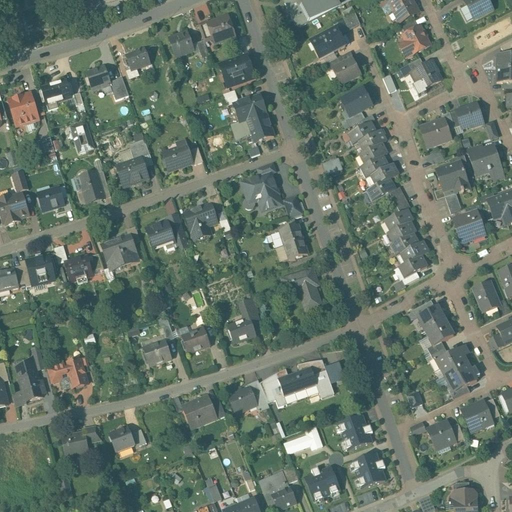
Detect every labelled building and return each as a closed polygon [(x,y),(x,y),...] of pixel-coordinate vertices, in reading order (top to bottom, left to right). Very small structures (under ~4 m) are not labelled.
[(282,0),(287,8),(289,7),(291,12),(289,13),(298,29),(353,0),(313,0),(309,2),(308,0),(282,0)] [(418,14),(410,0),(393,0),(389,3),(400,23),(418,14)] [(473,0),(465,4),(474,20),(491,11),(485,0),(473,0)] [(351,8),(342,13),(344,18),(354,13),(351,8)] [(344,18),(342,20),(348,32),(360,26),(354,13),(344,18)] [(220,21),(214,23),(214,24),(208,27),(207,27),(212,41),(214,46),(225,42),(226,39),(233,37),(230,29),(231,27),(229,21),(227,20),(221,23),(220,21)] [(414,22),(401,29),(405,36),(418,29),(414,22)] [(207,23),(198,26),(203,42),(204,44),(212,41),(207,27),(208,27),(207,23)] [(405,36),(402,37),(408,48),(409,50),(412,48),(416,55),(430,47),(420,28),(418,29),(405,36)] [(336,30),(310,43),(319,61),(345,48),(336,30)] [(187,33),(168,40),(175,59),(194,53),(187,33)] [(511,41),(500,48),(503,54),(511,49),(511,41)] [(203,42),(196,44),(202,60),(209,57),(204,44),(203,42)] [(408,48),(401,52),(405,59),(412,56),(413,56),(416,55),(412,48),(409,50),(408,48)] [(144,51),(126,57),(131,72),(136,71),(150,65),(144,51)] [(350,53),(329,64),(332,72),(352,61),(352,62),(354,61),(350,53)] [(511,56),(497,56),(497,70),(511,70),(511,56)] [(246,57),(219,66),(227,89),(254,79),(246,57)] [(420,60),(408,66),(412,73),(424,67),(420,60)] [(352,61),(332,72),(341,87),(360,77),(352,62),(352,61)] [(412,73),(411,74),(417,86),(420,84),(424,91),(441,82),(435,72),(436,71),(432,63),(424,67),(412,73)] [(94,71),(95,72),(86,75),(91,91),(92,91),(92,92),(102,88),(102,87),(109,85),(110,84),(104,67),(94,71)] [(511,70),(497,70),(496,84),(502,84),(511,84),(511,70)] [(131,72),(127,73),(130,80),(138,77),(136,71),(131,72)] [(383,80),(389,94),(396,91),(390,77),(383,80)] [(110,84),(109,85),(116,102),(129,97),(123,80),(110,84)] [(66,82),(41,89),(47,107),(57,104),(71,100),(66,82)] [(363,91),(340,102),(349,119),(350,120),(361,114),(369,110),(365,102),(368,101),(363,91)] [(234,92),(223,96),(227,108),(233,106),(238,104),(234,92)] [(30,95),(8,102),(12,115),(35,108),(33,101),(32,102),(30,95)] [(80,95),(73,97),(76,107),(83,105),(80,95)] [(209,95),(198,98),(199,104),(210,101),(209,95)] [(238,104),(233,106),(239,124),(239,125),(247,122),(266,115),(260,96),(238,104)] [(57,104),(47,107),(49,113),(58,110),(57,104)] [(469,108),(468,108),(467,108),(466,109),(465,109),(464,110),(456,113),(461,128),(462,131),(482,124),(483,129),(484,128),(476,106),(469,108)] [(35,108),(12,115),(16,129),(39,122),(35,108)] [(456,112),(449,114),(455,130),(461,128),(456,113),(456,112)] [(361,114),(350,120),(349,119),(345,121),(349,128),(362,122),(365,120),(361,114)] [(449,114),(442,117),(443,121),(447,133),(455,130),(449,114)] [(266,115),(247,122),(251,133),(255,145),(274,138),(266,115)] [(365,120),(362,122),(364,127),(370,124),(375,121),(372,116),(365,120)] [(443,121),(421,129),(428,149),(451,142),(447,133),(443,121)] [(247,122),(239,125),(239,124),(233,126),(237,138),(251,133),(247,122)] [(86,124),(71,129),(79,154),(94,150),(86,124)] [(364,127),(347,136),(353,147),(380,132),(376,134),(370,124),(364,127)] [(498,139),(492,124),(486,126),(491,141),(498,139)] [(380,132),(353,147),(358,145),(363,154),(358,157),(359,157),(386,143),(380,132)] [(50,139),(44,141),(47,154),(54,152),(50,139)] [(44,141),(37,143),(41,156),(47,154),(44,141)] [(144,141),(129,147),(134,162),(141,160),(150,157),(144,141)] [(386,143),(359,157),(364,167),(360,170),(387,155),(382,145),(386,143)] [(482,145),(466,151),(469,158),(471,158),(484,153),(484,152),(482,145)] [(186,147),(162,155),(164,160),(162,163),(164,168),(167,169),(169,173),(192,165),(188,153),(186,147)] [(251,157),(261,155),(259,148),(249,150),(251,157)] [(198,149),(188,153),(192,165),(193,167),(203,164),(198,149)] [(484,153),(471,158),(476,175),(488,171),(489,173),(492,179),(502,175),(499,166),(498,166),(493,149),(484,152),(484,153)] [(441,151),(430,155),(432,161),(442,157),(441,151)] [(387,155),(360,170),(365,180),(393,166),(392,165),(388,168),(383,158),(387,156),(387,155)] [(464,156),(449,161),(451,167),(460,163),(461,166),(466,164),(464,156)] [(442,157),(432,161),(434,166),(444,163),(442,157)] [(134,162),(116,169),(117,169),(123,188),(123,189),(148,181),(141,160),(134,162)] [(338,162),(324,167),(327,175),(341,171),(338,162)] [(451,167),(436,172),(443,193),(459,187),(462,194),(463,193),(463,192),(469,190),(467,185),(461,166),(460,163),(451,167)] [(272,166),(258,171),(260,178),(271,174),(271,175),(275,174),(272,166)] [(393,166),(365,180),(365,181),(370,178),(375,188),(366,193),(398,176),(393,166)] [(103,173),(97,175),(104,198),(110,196),(103,173)] [(23,174),(13,177),(16,188),(18,188),(20,194),(28,191),(23,174)] [(260,178),(241,185),(247,201),(245,203),(244,205),(244,208),(246,210),(248,211),(251,211),(253,209),(254,207),(254,204),(258,203),(262,214),(281,207),(277,196),(278,195),(271,175),(271,174),(260,178)] [(97,175),(79,180),(83,193),(77,195),(80,205),(104,198),(97,175)] [(398,176),(366,193),(372,204),(390,194),(395,192),(389,181),(398,176)] [(58,189),(38,195),(37,195),(43,214),(44,214),(43,213),(63,208),(64,208),(62,200),(59,189),(58,189)] [(395,192),(390,194),(392,200),(402,194),(400,189),(395,192)] [(402,194),(392,200),(395,205),(405,199),(402,194)] [(493,194),(479,199),(481,206),(488,203),(488,202),(495,200),(493,194)] [(495,200),(488,202),(488,203),(494,220),(502,217),(505,226),(511,223),(511,194),(495,200)] [(11,199),(0,202),(0,214),(3,225),(6,225),(6,227),(15,224),(14,222),(28,218),(25,206),(22,195),(21,196),(21,197),(11,200),(11,199)] [(456,195),(445,199),(447,204),(458,201),(456,195)] [(218,196),(207,200),(209,207),(216,225),(221,224),(223,231),(224,234),(230,231),(226,221),(221,223),(218,216),(224,214),(218,196)] [(68,199),(62,200),(64,208),(65,213),(72,211),(68,199)] [(301,215),(296,199),(284,203),(290,219),(301,215)] [(405,199),(395,205),(398,210),(408,204),(405,199)] [(458,201),(447,204),(449,210),(459,206),(458,201)] [(408,204),(398,210),(400,215),(407,211),(410,210),(408,204)] [(459,206),(449,210),(451,215),(452,215),(461,212),(459,206)] [(209,207),(185,215),(194,241),(204,237),(202,231),(216,226),(216,225),(209,207)] [(461,212),(452,215),(454,220),(467,216),(465,210),(461,212)] [(400,215),(384,224),(389,234),(387,236),(412,222),(407,211),(400,215)] [(454,220),(453,221),(461,245),(485,236),(477,213),(467,216),(454,220)] [(412,222),(387,236),(392,246),(390,247),(390,248),(415,234),(410,224),(413,222),(412,222)] [(167,224),(146,231),(153,250),(163,247),(174,243),(167,224)] [(181,225),(174,228),(179,244),(187,241),(181,225)] [(298,227),(280,233),(285,247),(284,247),(284,248),(303,242),(298,227)] [(136,231),(127,234),(128,238),(129,237),(132,247),(141,244),(136,231)] [(415,234),(390,248),(395,258),(423,244),(422,243),(418,246),(413,236),(415,234)] [(128,238),(102,246),(111,272),(112,271),(111,269),(137,261),(132,247),(129,237),(128,238)] [(303,242),(284,248),(285,248),(289,262),(308,257),(308,256),(307,256),(303,242)] [(174,243),(163,247),(166,253),(168,254),(175,252),(176,249),(175,246),(174,243)] [(423,244),(395,258),(400,256),(405,266),(398,270),(428,254),(423,244)] [(428,254),(398,270),(404,280),(416,274),(427,268),(421,258),(428,254)] [(98,255),(92,257),(93,262),(94,268),(90,269),(91,273),(103,270),(98,255)] [(49,257),(26,262),(32,288),(55,282),(49,257)] [(87,258),(64,264),(70,284),(93,277),(91,273),(90,269),(94,268),(93,262),(89,263),(87,258)] [(26,262),(20,264),(21,269),(25,286),(26,289),(32,288),(26,262)] [(511,267),(499,273),(508,297),(511,295),(511,267)] [(21,269),(14,271),(18,287),(25,286),(21,269)] [(14,270),(0,273),(0,291),(11,289),(11,292),(19,290),(18,287),(14,271),(14,270)] [(312,271),(282,281),(282,282),(281,283),(283,288),(284,288),(287,297),(300,293),(303,306),(308,304),(310,312),(321,308),(314,286),(317,284),(312,271)] [(404,280),(402,282),(405,287),(419,279),(416,274),(404,280)] [(490,284),(473,291),(483,314),(498,307),(499,307),(498,304),(490,284)] [(252,301),(245,304),(249,316),(256,313),(252,301)] [(509,314),(504,301),(498,304),(499,307),(498,307),(503,317),(509,314)] [(431,302),(414,311),(418,319),(435,309),(431,302)] [(435,309),(418,319),(425,333),(445,322),(438,308),(435,309)] [(414,311),(406,315),(411,323),(418,319),(414,311)] [(206,312),(199,314),(203,326),(210,323),(206,312)] [(167,319),(156,322),(159,329),(162,328),(166,340),(168,342),(174,340),(167,319)] [(249,319),(235,324),(236,326),(228,328),(227,328),(234,346),(235,346),(234,344),(245,340),(246,341),(255,338),(255,339),(256,338),(249,319)] [(511,321),(510,323),(510,324),(504,327),(504,326),(497,329),(505,346),(511,342),(511,321)] [(445,322),(425,333),(433,347),(434,346),(434,347),(441,344),(453,337),(445,322)] [(203,330),(189,334),(190,336),(183,338),(182,338),(188,356),(189,356),(188,354),(200,350),(200,351),(209,348),(209,349),(210,349),(203,330)] [(165,343),(143,350),(141,344),(149,369),(171,361),(165,343)] [(433,347),(427,350),(431,357),(445,350),(441,344),(434,347),(434,346),(433,347)] [(464,348),(460,350),(464,358),(468,355),(464,348)] [(445,350),(431,357),(435,364),(437,364),(439,362),(448,356),(445,350)] [(448,356),(439,362),(437,364),(444,377),(467,365),(464,358),(460,350),(448,356)] [(82,353),(76,355),(78,362),(82,361),(84,360),(82,353)] [(34,357),(33,357),(37,372),(44,370),(40,355),(34,357)] [(78,362),(49,370),(53,384),(60,382),(61,382),(60,379),(69,376),(73,389),(71,389),(72,390),(88,385),(87,385),(84,371),(85,370),(82,361),(78,362)] [(334,396),(322,362),(310,364),(297,367),(300,374),(311,370),(317,387),(316,387),(321,400),(334,396)] [(4,364),(0,365),(0,376),(1,381),(8,380),(4,364)] [(26,405),(26,403),(43,398),(41,394),(45,392),(43,384),(39,385),(37,377),(36,377),(32,365),(16,370),(19,382),(20,382),(23,394),(13,397),(15,408),(26,405)] [(467,365),(444,377),(453,393),(456,392),(462,389),(463,390),(467,388),(477,383),(467,365)] [(288,378),(278,382),(284,399),(316,387),(317,387),(311,370),(300,374),(288,378)] [(279,374),(270,379),(259,385),(267,405),(275,402),(278,410),(287,407),(284,399),(278,382),(288,378),(286,371),(279,374)] [(69,376),(60,379),(61,382),(60,382),(62,390),(65,391),(71,389),(73,389),(69,376)] [(258,382),(247,386),(248,390),(237,394),(238,397),(230,400),(236,416),(257,407),(255,403),(264,399),(268,409),(267,409),(267,410),(269,410),(267,405),(259,385),(258,382)] [(462,389),(456,392),(453,393),(450,395),(453,401),(470,394),(467,388),(463,390),(462,389)] [(511,391),(502,396),(509,414),(511,412),(511,391)] [(407,396),(411,409),(423,405),(419,392),(407,396)] [(211,405),(208,398),(181,408),(191,431),(225,417),(219,402),(211,405)] [(500,417),(493,400),(484,404),(491,421),(500,417)] [(484,404),(476,407),(477,408),(464,413),(472,433),(484,428),(484,427),(483,425),(491,421),(484,404)] [(337,426),(347,453),(372,445),(362,418),(337,426)] [(491,421),(483,425),(484,427),(484,428),(485,430),(488,430),(494,428),(491,421)] [(447,424),(447,423),(427,431),(432,442),(435,441),(438,448),(447,444),(448,447),(456,443),(450,430),(449,430),(447,424)] [(299,424),(286,428),(287,432),(279,435),(281,440),(302,432),(299,424)] [(422,425),(410,430),(414,437),(425,432),(422,425)] [(458,426),(450,430),(456,443),(464,440),(458,426)] [(312,452),(324,448),(317,427),(309,430),(311,435),(284,443),(288,456),(311,448),(312,452)] [(101,442),(96,429),(83,431),(84,434),(86,445),(101,442)] [(128,429),(109,436),(115,453),(134,446),(137,445),(134,436),(131,437),(128,429)] [(278,431),(271,434),(274,442),(281,440),(279,435),(278,431)] [(142,433),(136,436),(140,447),(146,444),(142,433)] [(84,434),(62,439),(66,459),(88,454),(86,445),(84,434)] [(124,458),(134,453),(132,449),(122,453),(124,458)] [(376,456),(352,464),(361,491),(375,486),(385,482),(381,471),(385,469),(383,463),(379,464),(376,456)] [(293,468),(279,474),(280,478),(282,477),(285,486),(298,481),(293,468)] [(330,469),(319,474),(318,470),(311,472),(313,476),(304,480),(314,503),(326,498),(340,493),(330,469)] [(280,478),(260,486),(268,506),(269,506),(269,505),(274,503),(271,497),(272,497),(283,493),(281,488),(285,486),(282,477),(280,478)] [(67,479),(59,481),(65,505),(73,503),(67,479)] [(251,480),(245,482),(250,493),(255,490),(251,480)] [(469,484),(458,485),(453,487),(453,495),(469,494),(469,484)] [(221,501),(215,485),(207,488),(214,504),(221,501)] [(283,493),(272,497),(271,497),(274,503),(277,511),(278,511),(285,509),(286,509),(295,505),(296,506),(290,489),(289,490),(283,493)] [(469,494),(453,495),(451,497),(451,503),(454,505),(454,511),(476,511),(476,496),(473,494),(469,494)] [(254,501),(239,507),(240,511),(258,511),(254,501)]
